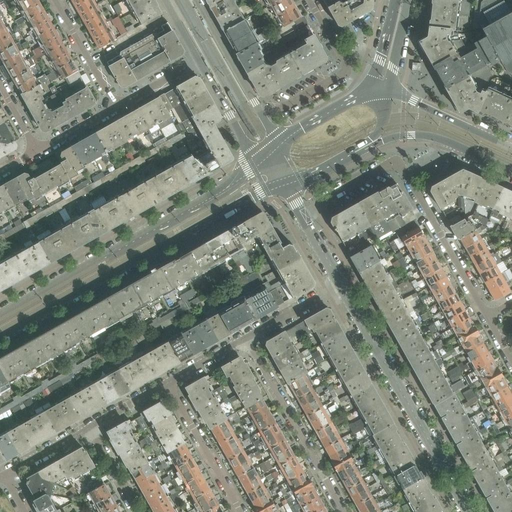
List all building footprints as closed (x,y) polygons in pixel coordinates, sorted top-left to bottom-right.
[(44,11),(43,9),(42,9),(43,9),(41,5),(40,6),(38,1),(37,0),(24,0),(17,4),(24,16),(15,22),(18,27),(27,21),(44,11)] [(98,6),(94,0),(71,0),(72,1),(74,5),(74,4),(77,9),(79,13),(80,15),(98,6)] [(126,0),(133,12),(155,0),(154,0),(126,0)] [(161,14),(159,11),(157,7),(157,5),(155,0),(133,12),(141,26),(161,14)] [(244,21),(232,0),(219,0),(210,5),(225,33),(245,21),(245,20),(244,21)] [(294,22),(301,18),(291,0),(280,0),(270,6),(283,28),(277,32),(279,36),(296,26),(294,22)] [(338,0),(323,0),(329,9),(340,3),(338,0)] [(372,8),(373,0),(369,0),(338,0),(340,3),(329,9),(338,26),(342,27),(370,11),(372,8)] [(471,2),(457,0),(455,0),(433,0),(432,14),(431,21),(430,22),(429,30),(451,33),(453,33),(455,16),(469,17),(471,2)] [(508,61),(511,58),(511,0),(482,0),(483,0),(482,1),(481,2),(477,29),(482,30),(484,32),(486,37),(469,46),(456,54),(434,67),(435,68),(445,86),(454,102),(459,112),(467,108),(469,108),(476,112),(486,90),(485,88),(490,78),(491,77),(491,76),(492,74),(491,72),(489,71),(488,72),(487,70),(490,69),(493,70),(497,67),(501,69),(502,68),(501,70),(504,71),(507,73),(504,67),(510,63),(508,61)] [(122,11),(118,4),(113,7),(117,14),(122,11)] [(107,22),(98,6),(80,15),(82,18),(84,21),(87,26),(86,26),(88,30),(89,30),(90,32),(107,22)] [(267,12),(266,11),(270,8),(269,6),(260,12),(262,15),(267,12)] [(52,26),(50,22),(47,17),(45,14),(44,11),(27,21),(36,38),(53,28),(52,26)] [(298,28),(306,23),(303,17),(301,18),(294,22),(296,26),(298,28)] [(14,34),(10,26),(7,28),(2,19),(0,20),(0,42),(11,36),(14,34)] [(262,51),(260,48),(258,43),(268,37),(272,35),(268,29),(260,34),(255,38),(245,21),(225,33),(245,68),(262,59),(263,58),(259,52),(262,51)] [(116,39),(107,22),(90,32),(91,34),(91,35),(93,38),(96,43),(98,47),(98,46),(99,48),(116,39)] [(122,89),(182,55),(183,51),(167,23),(161,27),(165,32),(158,36),(157,35),(154,37),(152,32),(144,37),(143,37),(142,41),(122,53),(121,55),(114,59),(112,56),(105,59),(122,89)] [(62,42),(60,39),(59,39),(57,34),(55,31),(53,28),(36,38),(41,46),(32,51),(37,60),(42,57),(63,45),(61,43),(62,42)] [(284,44),(298,36),(295,32),(295,33),(294,30),(280,38),(282,41),(284,44)] [(456,54),(450,42),(448,40),(451,38),(451,33),(429,30),(427,38),(420,42),(421,43),(428,57),(434,67),(456,54)] [(474,35),(472,32),(470,31),(465,35),(468,40),(469,39),(469,40),(466,42),(469,46),(486,37),(484,32),(473,38),(472,37),(474,36),(474,35)] [(282,41),(280,38),(279,36),(277,32),(272,35),(268,37),(273,46),(282,41)] [(23,50),(19,43),(16,45),(11,36),(0,42),(0,55),(0,56),(2,60),(3,62),(20,52),(23,50)] [(325,62),(326,58),(314,36),(304,41),(305,44),(303,45),(301,41),(287,49),(289,53),(288,53),(300,75),(313,68),(317,66),(325,62)] [(355,50),(354,40),(347,40),(346,40),(346,44),(347,51),(351,51),(351,50),(355,50)] [(71,59),(69,56),(66,51),(64,47),(63,45),(42,57),(52,74),(72,62),(71,59)] [(30,69),(20,52),(3,62),(5,64),(5,65),(7,68),(10,73),(9,73),(11,76),(13,79),(30,69)] [(264,96),(286,83),(289,82),(300,75),(288,53),(276,60),(275,62),(276,64),(272,66),(265,64),(262,59),(245,68),(260,95),(264,96)] [(38,64),(34,56),(30,58),(34,66),(38,64)] [(81,77),(78,71),(75,67),(73,63),(72,62),(52,74),(49,75),(46,77),(48,81),(50,80),(52,82),(59,78),(60,80),(65,78),(69,84),(81,77)] [(419,72),(420,63),(412,63),(412,72),(419,72)] [(38,82),(34,76),(30,69),(13,79),(14,81),(16,84),(19,89),(21,93),(22,95),(41,84),(41,85),(48,81),(46,77),(38,82)] [(187,120),(192,117),(214,105),(200,80),(194,78),(164,95),(172,109),(179,105),(187,120)] [(42,96),(46,94),(41,85),(41,84),(22,95),(30,109),(42,131),(45,132),(50,130),(48,125),(51,112),(47,111),(42,101),(44,100),(42,96)] [(94,100),(88,91),(87,88),(82,91),(80,87),(73,91),(75,95),(83,111),(95,104),(94,102),(94,101),(94,100)] [(511,93),(509,100),(486,90),(476,112),(482,114),(484,114),(511,126),(511,93)] [(83,111),(75,95),(65,100),(66,101),(62,103),(64,106),(52,113),(51,112),(48,125),(50,130),(83,111)] [(172,109),(164,95),(160,97),(158,98),(170,118),(171,118),(168,112),(172,109)] [(170,118),(158,98),(147,105),(158,125),(170,118)] [(133,139),(158,125),(147,105),(122,119),(133,139)] [(227,148),(217,130),(217,131),(213,124),(219,120),(220,117),(214,105),(192,117),(200,133),(196,135),(204,149),(213,152),(215,156),(227,149),(227,148)] [(14,141),(0,116),(0,142),(8,145),(14,141)] [(108,153),(133,139),(122,119),(97,133),(108,153)] [(180,135),(176,127),(172,121),(169,122),(172,128),(171,128),(176,137),(180,135)] [(102,157),(108,153),(97,133),(71,148),(82,168),(95,161),(96,162),(102,158),(102,157)] [(172,145),(185,138),(183,133),(180,135),(176,137),(167,141),(166,142),(170,150),(173,148),(172,145)] [(162,144),(166,142),(167,141),(165,138),(153,145),(155,148),(156,148),(159,146),(162,144)] [(0,157),(16,149),(16,146),(14,141),(8,145),(0,142),(0,157)] [(220,167),(230,161),(231,157),(227,149),(215,156),(213,152),(204,149),(192,157),(184,144),(182,143),(177,145),(179,150),(172,154),(178,165),(189,184),(220,167)] [(78,175),(77,173),(83,170),(82,168),(71,148),(62,153),(61,156),(65,163),(48,172),(56,187),(78,175)] [(134,159),(130,153),(126,156),(129,162),(134,159)] [(111,160),(108,154),(102,157),(105,163),(111,160)] [(103,177),(104,177),(97,164),(95,165),(98,171),(95,172),(97,175),(91,179),(93,183),(96,181),(100,179),(103,177)] [(189,184),(178,165),(152,180),(162,199),(189,184)] [(465,197),(465,184),(470,174),(462,170),(432,187),(431,191),(441,209),(455,202),(454,199),(458,197),(458,195),(465,197)] [(34,200),(56,187),(48,172),(32,181),(28,175),(24,174),(15,179),(26,199),(27,201),(33,198),(34,200)] [(493,208),(502,188),(470,174),(465,184),(465,197),(474,200),(473,202),(486,208),(487,206),(493,208)] [(26,199),(15,179),(4,185),(16,205),(26,199)] [(79,191),(82,189),(86,187),(89,185),(92,184),(89,179),(74,188),(77,192),(79,191)] [(134,215),(162,199),(152,180),(123,196),(134,215)] [(0,214),(16,205),(4,185),(0,187),(0,214)] [(417,220),(398,185),(397,186),(395,185),(394,185),(389,188),(389,187),(386,189),(407,224),(407,225),(415,221),(417,220)] [(75,193),(77,192),(74,188),(74,189),(62,195),(64,199),(68,197),(72,195),(75,193)] [(407,224),(386,189),(385,188),(358,204),(370,226),(379,221),(381,224),(388,237),(393,234),(390,228),(393,226),(393,228),(399,225),(400,228),(407,224)] [(511,193),(502,188),(493,208),(500,212),(499,214),(511,219),(511,193)] [(55,205),(64,200),(61,195),(48,203),(51,207),(55,205)] [(106,231),(134,215),(123,196),(95,212),(106,231)] [(106,231),(95,212),(80,220),(77,216),(71,220),(64,209),(62,210),(61,208),(71,202),(68,197),(64,199),(64,200),(55,205),(59,212),(67,227),(78,247),(106,231)] [(367,240),(361,231),(370,226),(358,204),(333,218),(332,223),(348,251),(366,241),(367,240)] [(451,226),(461,220),(458,215),(457,216),(454,210),(445,215),(448,220),(447,221),(451,226)] [(488,220),(478,216),(479,214),(474,212),(472,216),(483,225),(485,226),(488,220)] [(33,223),(43,218),(40,213),(36,215),(32,218),(27,221),(31,228),(35,226),(33,223)] [(257,242),(258,232),(256,228),(268,222),(263,214),(260,213),(218,237),(229,256),(230,256),(233,261),(233,262),(247,254),(246,253),(252,250),(250,245),(257,242)] [(460,239),(484,226),(483,226),(480,227),(477,223),(473,225),(472,224),(471,225),(468,220),(465,222),(464,220),(461,221),(461,220),(451,226),(458,240),(460,239)] [(16,233),(26,227),(27,230),(31,228),(27,221),(21,223),(16,227),(13,228),(16,233)] [(419,227),(415,221),(407,225),(407,224),(400,228),(399,225),(393,228),(393,226),(390,228),(393,234),(395,233),(398,239),(399,238),(419,227)] [(282,248),(268,222),(256,228),(258,232),(257,242),(256,245),(262,246),(264,243),(265,245),(264,245),(272,261),(273,260),(278,269),(299,257),(293,245),(289,244),(282,248)] [(465,248),(481,239),(478,235),(482,233),(481,232),(487,228),(484,226),(460,239),(462,242),(461,244),(463,247),(465,247),(465,248)] [(78,247),(67,227),(52,236),(48,230),(43,233),(47,239),(40,243),(50,262),(78,247)] [(405,246),(424,236),(423,234),(423,233),(422,231),(421,230),(419,227),(399,238),(402,243),(403,242),(405,246)] [(5,239),(16,233),(13,228),(12,229),(9,230),(1,235),(0,235),(0,238),(3,244),(7,242),(5,239)] [(409,255),(428,244),(424,236),(405,246),(408,250),(406,251),(409,255)] [(202,272),(229,256),(218,237),(191,252),(202,272)] [(470,256),(486,248),(488,247),(483,238),(481,240),(481,239),(465,248),(467,251),(466,252),(468,255),(469,256),(470,256)] [(371,248),(366,241),(348,251),(360,273),(380,261),(381,261),(373,247),(371,248)] [(22,278),(50,262),(40,243),(12,259),(22,278)] [(415,262),(433,252),(428,244),(409,255),(411,260),(413,259),(415,262)] [(475,265),(491,257),(486,248),(470,256),(471,259),(471,261),(473,264),(474,265),(475,265)] [(174,287),(202,272),(191,252),(163,268),(174,287)] [(418,272),(420,271),(437,261),(435,258),(435,256),(433,252),(415,262),(417,266),(415,267),(418,272)] [(313,281),(306,269),(299,257),(278,269),(286,283),(294,297),(311,288),(313,281)] [(480,274),(496,265),(491,257),(475,265),(476,268),(476,270),(478,273),(479,273),(480,274)] [(0,290),(22,278),(12,259),(0,265),(0,290)] [(401,265),(398,260),(392,264),(395,269),(401,265)] [(397,286),(390,272),(387,274),(380,261),(360,273),(375,301),(395,290),(394,288),(397,286)] [(422,280),(441,269),(439,266),(440,264),(438,262),(437,262),(437,261),(420,271),(421,274),(420,275),(422,280)] [(484,283),(500,274),(496,265),(480,274),(481,277),(481,278),(482,282),(484,282),(484,283)] [(404,271),(403,269),(402,266),(393,271),(396,276),(404,271)] [(152,300),(174,287),(163,268),(136,283),(146,303),(150,308),(155,305),(152,300)] [(429,287),(446,278),(445,276),(446,275),(444,273),(443,272),(441,269),(422,280),(425,285),(427,284),(429,287)] [(274,302),(269,293),(264,285),(257,271),(248,277),(247,276),(235,283),(244,300),(255,319),(277,307),(274,302)] [(489,291),(509,281),(504,272),(501,274),(500,274),(484,283),(486,286),(486,287),(487,290),(489,291)] [(432,296),(450,285),(449,282),(449,281),(448,279),(446,278),(429,287),(431,291),(429,292),(432,296)] [(509,281),(489,291),(491,294),(491,296),(492,299),(494,299),(495,300),(510,292),(511,291),(508,286),(510,285),(508,281),(509,281)] [(278,288),(284,284),(282,282),(271,289),(272,291),(278,288)] [(119,318),(146,303),(136,283),(108,299),(119,318)] [(455,294),(455,293),(455,291),(454,289),(452,289),(450,285),(432,296),(435,301),(436,300),(438,303),(455,294)] [(408,314),(395,290),(375,301),(389,325),(408,314)] [(187,301),(184,295),(182,296),(179,291),(177,292),(182,300),(184,304),(187,301)] [(441,312),(460,302),(458,299),(458,297),(457,295),(456,295),(455,294),(438,303),(440,307),(438,308),(441,312)] [(284,303),(281,298),(274,302),(277,307),(284,303)] [(91,334),(119,318),(108,299),(80,315),(91,334)] [(230,333),(255,319),(244,300),(220,314),(230,333)] [(447,320),(464,310),(464,309),(464,308),(463,306),(462,305),(460,302),(441,312),(444,318),(445,317),(447,320)] [(195,315),(198,307),(197,304),(195,306),(191,308),(187,310),(185,311),(187,316),(194,312),(195,315)] [(315,331),(334,320),(329,310),(326,309),(294,327),(299,334),(302,339),(312,333),(312,332),(315,331)] [(450,329),(469,318),(467,315),(467,314),(466,312),(465,311),(464,310),(447,320),(449,324),(448,325),(450,329)] [(430,318),(427,313),(420,316),(424,322),(430,318)] [(206,347),(230,333),(220,314),(195,328),(206,347)] [(416,327),(421,324),(418,319),(413,322),(408,314),(389,325),(404,351),(423,340),(416,327)] [(69,347),(78,341),(91,334),(80,315),(52,331),(63,350),(69,361),(73,359),(71,355),(73,354),(69,347)] [(456,336),(474,326),(472,322),(471,321),(469,318),(450,329),(453,334),(455,333),(456,336)] [(163,330),(175,323),(172,319),(160,325),(163,330)] [(350,346),(334,320),(315,331),(330,357),(350,346)] [(180,361),(206,347),(195,328),(186,333),(181,325),(178,327),(182,335),(170,342),(180,361)] [(437,331),(433,325),(428,328),(432,334),(437,331)] [(461,345),(479,335),(474,326),(456,336),(459,340),(457,341),(460,346),(461,345)] [(289,340),(299,334),(294,327),(267,342),(266,345),(273,357),(292,346),(289,340)] [(35,366),(63,350),(52,331),(24,346),(35,366)] [(138,344),(150,337),(147,333),(135,340),(138,344)] [(466,354),(484,344),(481,340),(482,338),(481,335),(479,335),(461,345),(463,349),(462,350),(465,355),(466,354)] [(435,351),(446,345),(442,339),(437,343),(438,345),(433,348),(435,351)] [(438,367),(423,340),(404,351),(419,378),(438,367)] [(156,375),(180,361),(170,342),(160,348),(156,341),(154,343),(157,349),(145,356),(156,375)] [(469,363),(488,352),(486,349),(487,347),(486,344),(484,344),(466,354),(468,357),(467,358),(469,363)] [(38,370),(35,366),(24,346),(0,359),(0,368),(7,381),(22,373),(25,378),(38,370)] [(300,359),(292,346),(273,357),(288,383),(289,383),(306,373),(307,373),(300,359)] [(364,372),(350,346),(330,357),(344,383),(364,372)] [(453,358),(450,352),(441,357),(444,363),(453,358)] [(476,371),(493,361),(493,360),(493,358),(492,355),(490,355),(488,352),(469,363),(472,368),(474,367),(476,371)] [(131,389),(156,375),(145,356),(120,370),(131,389)] [(106,403),(131,389),(120,370),(112,375),(105,363),(106,363),(103,357),(100,359),(98,360),(107,378),(95,384),(106,403)] [(248,372),(241,360),(238,359),(219,370),(220,373),(223,371),(227,378),(229,376),(232,381),(248,372)] [(480,379),(498,369),(499,367),(497,365),(495,364),(493,361),(476,371),(474,371),(477,376),(478,376),(480,379)] [(75,378),(87,371),(85,367),(83,369),(79,371),(76,373),(73,374),(75,378)] [(452,393),(438,367),(419,378),(433,403),(452,393)] [(460,371),(461,371),(458,367),(447,373),(449,377),(456,373),(460,371)] [(485,387),(503,377),(498,369),(480,379),(479,380),(482,385),(483,384),(485,387)] [(262,398),(257,390),(258,389),(248,372),(232,381),(235,386),(234,387),(238,395),(233,398),(230,393),(226,395),(227,398),(230,402),(231,403),(240,398),(245,407),(262,398)] [(378,398),(364,372),(344,383),(359,409),(378,398)] [(294,390),(311,381),(306,373),(289,383),(290,384),(289,384),(291,389),(293,388),(294,390)] [(63,386),(71,381),(71,380),(75,378),(73,374),(73,375),(69,377),(66,379),(62,381),(61,381),(63,386)] [(459,377),(456,374),(450,378),(454,383),(460,379),(459,377)] [(210,393),(208,388),(210,387),(206,381),(209,379),(214,388),(216,387),(217,389),(221,387),(214,375),(209,378),(208,376),(188,387),(187,390),(194,402),(210,393)] [(473,383),(468,375),(464,378),(468,386),(473,383)] [(490,396),(507,386),(505,383),(506,382),(503,377),(485,387),(487,391),(486,392),(488,397),(490,396)] [(313,385),(311,381),(294,390),(296,392),(294,393),(296,398),(297,397),(298,399),(313,390),(311,386),(313,385)] [(51,393),(63,386),(60,382),(58,383),(55,385),(51,387),(48,388),(51,393)] [(81,417),(106,403),(95,384),(70,399),(81,417)] [(493,405),(511,394),(510,391),(510,389),(509,387),(507,387),(507,386),(490,396),(492,400),(490,400),(493,405)] [(50,394),(47,389),(46,390),(42,392),(45,397),(50,394)] [(303,406),(320,397),(318,394),(316,395),(313,390),(298,399),(299,400),(298,401),(300,405),(302,404),(303,406)] [(341,403),(345,401),(346,402),(351,399),(349,395),(344,397),(339,400),(333,390),(329,392),(337,405),(341,403)] [(475,398),(474,394),(473,394),(472,392),(466,396),(469,401),(475,398)] [(482,400),(478,392),(474,394),(475,398),(478,402),(478,403),(482,400)] [(226,418),(215,398),(213,399),(210,393),(194,402),(204,420),(205,419),(209,427),(226,418)] [(465,414),(453,393),(452,393),(433,403),(436,408),(437,409),(440,415),(442,415),(443,417),(443,419),(446,425),(446,426),(448,430),(468,419),(465,414)] [(499,412),(511,404),(511,394),(493,405),(496,410),(497,409),(499,412)] [(322,401),(320,397),(303,406),(305,408),(303,409),(305,414),(306,414),(307,415),(323,407),(320,402),(322,401)] [(266,407),(265,405),(266,405),(263,400),(261,401),(260,400),(262,398),(245,407),(245,408),(244,409),(246,412),(246,413),(248,411),(250,415),(266,407)] [(393,424),(378,398),(359,409),(373,435),(393,424)] [(470,406),(478,402),(475,398),(469,401),(468,402),(470,406)] [(56,431),(81,417),(70,399),(45,413),(56,431)] [(170,416),(163,404),(159,403),(140,414),(141,416),(144,414),(148,421),(150,420),(153,425),(170,416)] [(502,421),(511,415),(511,404),(499,412),(501,416),(499,417),(502,421)] [(313,422),(329,414),(324,406),(323,407),(307,415),(308,416),(307,417),(309,421),(311,420),(313,422)] [(253,425),(269,416),(268,414),(270,413),(268,408),(267,408),(266,407),(250,415),(253,420),(251,421),(253,425)] [(12,416),(9,411),(2,415),(5,420),(12,416)] [(31,445),(56,431),(45,413),(21,427),(31,445)] [(316,431),(332,422),(329,418),(331,417),(329,414),(313,422),(314,425),(312,426),(315,430),(316,431)] [(508,428),(511,426),(511,415),(502,421),(505,426),(507,426),(508,428)] [(180,434),(176,427),(170,416),(153,425),(156,431),(155,432),(158,438),(155,440),(156,442),(160,440),(163,447),(160,448),(164,454),(168,451),(183,443),(184,443),(179,434),(180,434)] [(260,432),(275,424),(274,422),(275,421),(272,417),(270,418),(269,416),(253,425),(255,429),(257,428),(260,432)] [(148,428),(142,417),(137,420),(143,431),(148,428)] [(480,431),(472,417),(468,419),(448,430),(451,435),(452,435),(455,441),(457,442),(458,444),(458,445),(461,451),(461,453),(463,457),(483,446),(476,433),(480,431)] [(215,435),(232,426),(230,422),(229,423),(227,420),(227,419),(226,418),(209,427),(210,428),(211,427),(211,429),(213,434),(214,433),(215,435)] [(352,431),(363,424),(361,419),(349,426),(352,431)] [(130,438),(127,432),(129,431),(126,425),(130,422),(129,420),(110,431),(109,435),(116,446),(130,438)] [(0,449),(6,460),(31,445),(21,427),(20,427),(17,422),(5,429),(8,434),(0,438),(0,449)] [(322,439),(338,430),(336,426),(334,427),(332,422),(316,431),(317,433),(316,433),(319,438),(320,437),(322,439)] [(262,441),(279,432),(277,430),(279,429),(277,425),(276,425),(275,424),(260,432),(262,435),(262,437),(260,438),(262,441)] [(354,435),(366,428),(363,424),(352,431),(354,435)] [(404,446),(398,436),(395,430),(396,429),(393,424),(373,435),(372,436),(385,457),(379,460),(382,465),(388,462),(408,451),(405,445),(404,446)] [(235,430),(234,429),(232,426),(215,435),(216,438),(218,442),(219,442),(220,444),(235,435),(233,431),(235,430)] [(340,433),(338,430),(322,439),(323,441),(321,442),(324,446),(325,447),(341,439),(338,435),(340,433)] [(269,448),(284,440),(283,438),(284,438),(282,433),(280,434),(279,432),(262,441),(264,445),(264,446),(267,444),(269,448)] [(224,452),(242,442),(241,442),(243,441),(241,438),(238,440),(235,435),(220,444),(221,445),(220,446),(222,450),(223,450),(224,452)] [(501,444),(508,439),(506,435),(499,440),(501,444)] [(147,463),(140,450),(136,443),(134,444),(130,438),(116,446),(126,464),(127,464),(131,472),(146,464),(147,463)] [(505,451),(497,438),(494,440),(502,453),(505,451)] [(331,455),(347,446),(345,442),(343,443),(341,439),(325,447),(326,449),(325,449),(328,454),(330,453),(331,455)] [(271,458),(288,449),(287,447),(289,446),(286,441),(285,442),(284,440),(269,448),(271,452),(272,453),(270,454),(271,458)] [(244,446),(243,445),(242,442),(224,452),(226,454),(225,455),(227,459),(228,458),(229,460),(244,452),(242,447),(244,446)] [(169,461),(187,451),(186,448),(184,444),(183,444),(183,443),(168,451),(170,456),(167,458),(169,461)] [(155,453),(151,447),(151,446),(150,444),(146,446),(151,455),(155,453)] [(491,460),(487,453),(490,451),(486,444),(483,446),(463,457),(466,461),(467,462),(470,468),(472,468),(473,471),(473,472),(472,472),(476,478),(476,480),(478,484),(498,473),(506,468),(499,455),(491,460)] [(159,451),(155,445),(151,447),(155,453),(158,457),(161,456),(159,452),(159,451)] [(333,465),(350,455),(347,451),(349,450),(347,446),(331,455),(332,457),(329,459),(333,465)] [(85,471),(94,467),(84,450),(83,450),(82,448),(64,458),(63,458),(59,460),(59,461),(58,461),(66,476),(67,479),(72,476),(73,478),(85,471)] [(278,465),(294,456),(293,455),(294,454),(291,450),(289,451),(288,449),(271,458),(273,462),(274,462),(276,461),(278,465)] [(177,467),(191,458),(191,457),(189,453),(188,453),(187,451),(169,461),(171,465),(175,463),(177,467)] [(418,473),(413,463),(410,457),(411,456),(408,451),(388,462),(403,489),(423,477),(420,472),(418,473)] [(234,468),(251,459),(253,458),(259,454),(258,452),(252,455),(251,454),(249,455),(247,456),(244,452),(229,460),(230,462),(229,462),(232,467),(233,466),(234,468)] [(339,471),(356,462),(354,459),(352,460),(350,455),(333,465),(336,471),(338,470),(339,471)] [(281,474),(297,465),(296,463),(298,462),(295,458),(294,456),(278,465),(281,470),(279,471),(281,474)] [(370,465),(366,457),(362,460),(366,468),(364,468),(366,472),(372,469),(370,465)] [(178,477),(196,466),(195,464),(193,459),(192,460),(191,458),(177,467),(179,471),(176,473),(178,477)] [(253,463),(253,462),(251,459),(234,468),(235,471),(234,471),(237,475),(239,477),(254,468),(251,464),(253,463)] [(273,469),(268,460),(264,463),(268,471),(273,469)] [(51,497),(54,484),(54,483),(66,476),(58,461),(57,462),(56,462),(52,464),(52,465),(51,465),(51,466),(49,465),(46,467),(45,469),(33,476),(32,475),(28,477),(29,478),(28,479),(29,480),(27,482),(36,499),(43,495),(51,497)] [(344,480),(360,471),(358,467),(356,469),(354,465),(357,463),(356,462),(339,471),(339,472),(338,472),(339,474),(338,474),(341,479),(342,478),(344,480)] [(268,471),(264,463),(259,465),(264,474),(268,471)] [(160,487),(147,464),(146,464),(131,472),(144,495),(160,487)] [(288,481),(303,473),(302,471),(303,471),(300,466),(298,467),(297,465),(281,474),(283,479),(286,477),(288,481)] [(186,483),(200,474),(200,473),(198,468),(197,469),(196,466),(178,477),(180,481),(184,479),(186,483)] [(243,485),(260,475),(258,472),(256,473),(256,471),(254,468),(239,477),(239,478),(239,479),(241,483),(242,483),(243,485)] [(360,477),(362,476),(361,475),(366,472),(364,469),(360,471),(344,480),(345,482),(343,483),(346,488),(346,487),(347,488),(362,480),(360,477)] [(290,491),(309,480),(306,474),(304,475),(303,473),(288,481),(290,486),(288,487),(290,491)] [(511,499),(511,496),(498,473),(478,484),(481,488),(482,489),(485,495),(487,495),(487,496),(488,497),(488,499),(491,505),(491,506),(493,510),(511,499)] [(187,492),(205,482),(203,480),(204,479),(202,475),(201,475),(200,474),(186,483),(188,487),(185,489),(187,492)] [(263,479),(262,478),(260,475),(243,485),(244,487),(244,488),(246,492),(247,491),(248,493),(263,485),(261,481),(263,479)] [(433,500),(428,489),(424,484),(426,483),(423,477),(403,489),(415,511),(423,511),(438,504),(435,499),(433,500)] [(88,494),(104,485),(100,478),(92,483),(88,486),(85,487),(88,494)] [(309,480),(290,491),(291,492),(293,491),(295,495),(293,496),(295,499),(312,489),(311,487),(313,486),(309,480)] [(353,496),(369,487),(367,483),(365,484),(362,480),(347,488),(348,490),(347,490),(350,495),(352,494),(353,496)] [(195,498),(209,490),(208,489),(209,488),(207,484),(206,484),(205,482),(187,492),(189,496),(192,494),(193,495),(195,498)] [(110,495),(109,493),(104,485),(88,494),(92,501),(83,506),(85,510),(94,505),(110,495)] [(167,499),(164,494),(169,491),(165,485),(160,488),(160,487),(144,495),(153,511),(170,511),(173,510),(177,508),(174,502),(180,498),(177,493),(175,489),(169,492),(172,496),(167,499)] [(253,501),(269,492),(268,488),(265,489),(263,485),(248,493),(249,495),(248,495),(251,500),(251,499),(253,501)] [(371,491),(369,487),(353,496),(354,498),(352,499),(355,504),(356,503),(356,505),(372,496),(369,492),(371,491)] [(296,511),(300,508),(318,498),(316,495),(317,493),(315,490),(314,490),(313,489),(312,489),(295,499),(295,500),(297,499),(300,504),(298,505),(294,507),(296,511)] [(196,508),(213,498),(212,495),(213,495),(211,491),(210,491),(209,490),(195,498),(197,503),(194,505),(196,508)] [(255,510),(272,501),(270,497),(272,496),(269,492),(253,501),(254,503),(252,504),(255,510)] [(189,500),(185,493),(181,496),(179,493),(178,494),(180,496),(179,497),(184,505),(187,503),(187,501),(189,500)] [(50,499),(51,497),(43,495),(36,499),(37,500),(35,501),(36,503),(34,504),(38,511),(54,511),(57,511),(50,499)] [(105,511),(116,506),(115,504),(110,495),(94,505),(98,511),(105,511)] [(361,511),(362,511),(378,503),(376,499),(374,500),(372,496),(356,505),(357,506),(356,506),(359,511),(361,510),(361,511)] [(202,511),(206,511),(218,505),(217,504),(218,504),(216,500),(215,500),(213,498),(196,508),(198,511),(201,510),(202,511)] [(314,511),(323,507),(321,504),(322,503),(320,499),(319,499),(318,498),(300,508),(300,509),(302,508),(304,511),(314,511)] [(511,511),(511,499),(493,510),(494,511),(511,511)] [(271,511),(279,508),(277,505),(275,506),(272,501),(255,510),(256,511),(271,511)] [(380,511),(378,508),(381,507),(378,503),(362,511),(380,511)]
